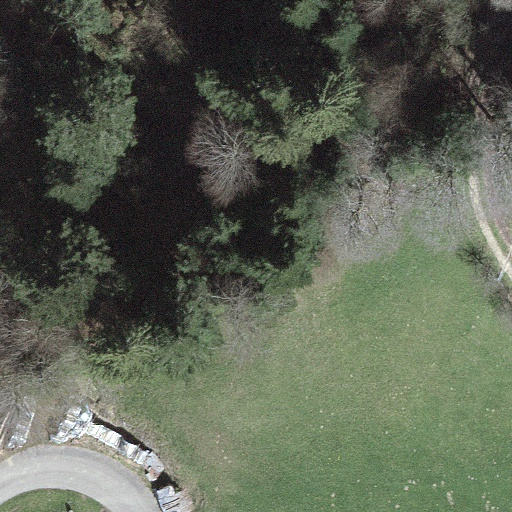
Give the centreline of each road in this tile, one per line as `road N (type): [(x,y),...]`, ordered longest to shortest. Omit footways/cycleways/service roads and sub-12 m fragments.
road 1 (track): [(511,262),(479,194),(433,0)]
road 2 (track): [(0,488),(52,468),(92,484),(120,511)]
